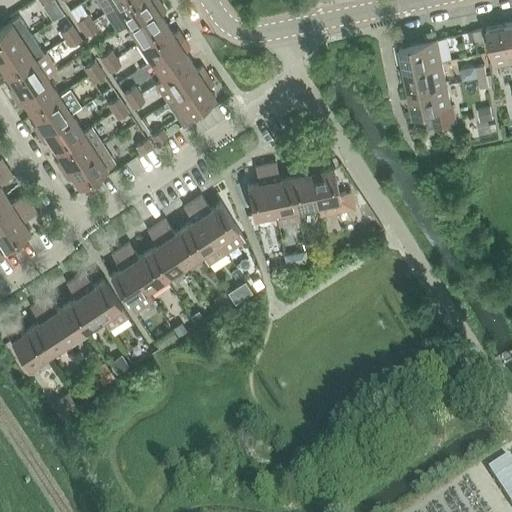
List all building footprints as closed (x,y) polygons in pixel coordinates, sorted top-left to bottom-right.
[(101,0),(108,10),(123,0),(101,0)] [(120,28),(128,23),(160,2),(159,0),(123,0),(108,10),(120,28)] [(160,2),(128,23),(140,42),(167,23),(161,14),(166,11),(160,2)] [(82,28),(92,21),(87,13),(77,20),(82,28)] [(0,55),(24,40),(11,21),(0,27),(0,55)] [(92,21),(82,28),(87,35),(97,28),(92,21)] [(152,60),(184,38),(178,29),(173,32),(167,23),(140,42),(152,60)] [(511,61),(511,33),(510,23),(487,28),(495,65),(511,61)] [(61,31),(66,38),(76,31),(71,24),(61,31)] [(482,29),(474,31),(476,41),(484,40),(482,29)] [(76,31),(66,38),(71,46),(81,39),(76,31)] [(163,78),(191,60),(185,51),(190,48),(184,38),(152,60),(163,78)] [(442,61),(437,38),(400,46),(404,69),(442,61)] [(24,40),(0,55),(0,68),(2,67),(8,76),(36,58),(24,40)] [(106,64),(116,57),(111,49),(101,56),(106,64)] [(116,57),(106,64),(111,71),(121,64),(116,57)] [(36,58),(8,76),(13,85),(9,88),(15,97),(47,76),(36,58)] [(90,74),(100,67),(95,60),(85,67),(90,74)] [(167,101),(175,96),(208,74),(202,65),(197,68),(191,60),(163,78),(156,83),(167,101)] [(409,91),(447,83),(442,61),(404,69),(409,91)] [(478,77),(487,75),(485,65),(476,66),(478,77)] [(100,67),(90,74),(94,82),(105,75),(100,67)] [(205,103),(215,97),(209,87),(214,84),(208,74),(175,96),(167,101),(183,125),(209,108),(205,103)] [(487,75),(478,77),(480,87),(489,85),(487,75)] [(32,112),(59,94),(47,76),(15,97),(21,106),(26,103),(32,112)] [(409,91),(414,114),(426,112),(429,127),(457,121),(453,105),(451,105),(447,83),(409,91)] [(129,100),(140,93),(135,86),(124,93),(129,100)] [(140,93),(129,100),(134,108),(145,101),(140,93)] [(39,134),(71,112),(59,94),(32,112),(37,121),(33,124),(39,134)] [(113,111),(124,104),(119,96),(108,103),(113,111)] [(124,104),(113,111),(118,118),(129,111),(124,104)] [(490,106),(479,108),(481,120),(493,118),(490,106)] [(71,112),(39,134),(45,143),(50,140),(55,148),(83,130),(71,112)] [(62,170),(95,148),(103,143),(91,125),(83,130),(55,148),(61,157),(56,160),(62,170)] [(152,135),(157,142),(167,135),(162,128),(152,135)] [(136,145),(141,153),(151,146),(146,138),(136,145)] [(115,162),(103,143),(95,148),(62,170),(68,179),(73,176),(80,186),(115,162)] [(318,203),(320,215),(355,207),(351,190),(339,192),(334,166),(322,168),(319,152),(308,155),(318,203)] [(318,203),(308,155),(298,157),(301,173),(290,175),(297,207),(318,203)] [(299,219),(297,207),(290,175),(280,177),(276,161),(266,163),(276,212),(278,223),(299,219)] [(276,212),(266,163),(255,166),(258,181),(247,184),(253,216),(276,212)] [(7,166),(0,170),(0,196),(5,193),(0,184),(0,183),(13,175),(7,166)] [(0,222),(30,202),(25,193),(11,202),(5,193),(0,196),(0,222)] [(193,200),(226,251),(245,238),(220,201),(210,207),(202,194),(193,200)] [(183,225),(202,253),(208,263),(226,251),(193,200),(184,206),(192,219),(183,225)] [(36,211),(30,202),(0,222),(0,256),(18,245),(15,240),(30,230),(23,220),(36,211)] [(202,253),(183,225),(174,231),(166,218),(156,223),(183,265),(202,253)] [(183,265),(156,223),(147,229),(156,243),(147,249),(165,276),(183,265)] [(165,276),(147,249),(138,255),(129,241),(120,247),(129,261),(147,288),(165,276)] [(154,298),(147,288),(129,261),(120,247),(111,253),(120,267),(110,273),(135,311),(154,298)] [(295,252),(284,254),(287,265),(297,263),(295,252)] [(75,277),(102,318),(109,328),(128,315),(103,278),(93,284),(84,271),(75,277)] [(102,318),(75,277),(66,283),(75,296),(66,302),(84,330),(102,318)] [(259,278),(252,282),(257,289),(264,284),(259,278)] [(233,288),(228,292),(234,301),(235,302),(240,299),(233,288)] [(48,294),(39,300),(66,341),(84,330),(66,302),(57,308),(48,294)] [(39,300),(30,306),(39,320),(30,326),(48,353),(66,341),(39,300)] [(199,310),(191,315),(197,324),(205,319),(199,310)] [(30,326),(21,331),(12,318),(2,325),(29,366),(48,353),(30,326)] [(181,322),(172,328),(178,336),(187,330),(181,322)] [(172,329),(154,340),(159,348),(177,337),(172,329)] [(122,354),(110,362),(117,373),(129,365),(122,354)] [(106,363),(96,370),(105,384),(115,377),(106,363)] [(87,391),(76,397),(80,403),(80,404),(91,397),(90,396),(87,391)] [(68,393),(56,400),(65,413),(76,405),(68,393)] [(490,470),(511,504),(511,460),(510,457),(490,470)]
